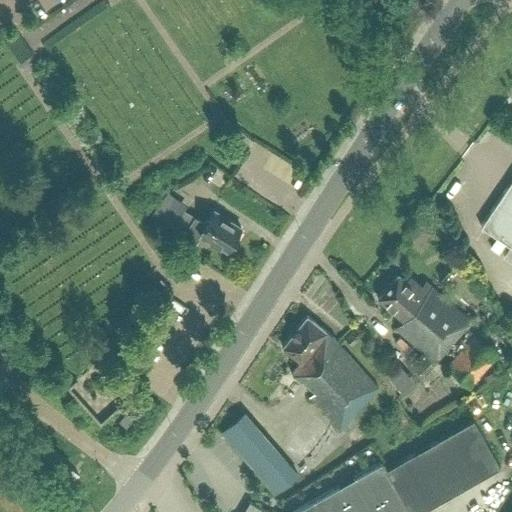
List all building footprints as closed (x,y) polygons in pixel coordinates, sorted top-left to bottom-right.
[(208,169),(202,180),(220,189),(225,179),(208,169)] [(511,175),(479,224),(511,246),(511,175)] [(200,232),(227,248),(241,226),(213,208),(205,220),(194,213),(194,214),(183,207),(175,220),(155,207),(149,214),(170,228),(171,227),(194,242),(200,232)] [(438,273),(443,278),(450,269),(445,265),(438,273)] [(394,327),(432,360),(435,356),(436,357),(468,321),(467,320),(470,317),(432,284),(431,284),(425,279),(420,284),(409,274),(405,278),(397,271),(377,295),(402,317),(394,327)] [(309,394),(339,429),(377,386),(331,334),(305,313),(281,344),(299,359),(291,370),(314,388),(309,394)] [(344,336),(350,344),(359,335),(352,328),(344,336)] [(471,337),(443,367),(467,388),(494,357),(471,337)] [(118,420),(125,426),(136,413),(133,410),(132,412),(127,408),(118,420)] [(221,430),(274,491),(296,472),(243,410),(221,430)] [(414,511),(498,464),(471,417),(384,466),(381,459),(287,511),(269,511),(258,505),(245,511),(414,511)] [(61,477),(69,484),(78,473),(70,466),(61,477)]
